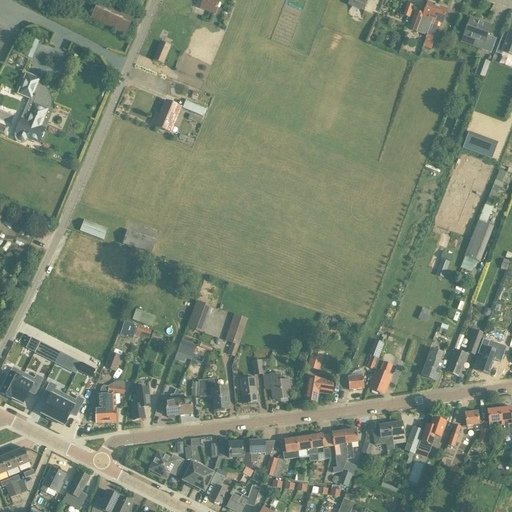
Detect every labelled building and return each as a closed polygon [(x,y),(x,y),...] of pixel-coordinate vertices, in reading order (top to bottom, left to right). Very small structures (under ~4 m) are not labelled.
[(134,15),(117,7),(101,0),(99,0),(90,19),(125,35),(134,15)] [(219,2),(214,0),(202,0),(200,8),(215,14),(219,2)] [(367,2),(361,0),(349,0),(348,5),(364,11),(367,2)] [(427,34),(429,28),(437,6),(428,2),(423,14),(416,12),(409,30),(417,33),(417,32),(427,35),(427,34)] [(437,6),(429,28),(427,34),(433,36),(435,30),(436,30),(439,22),(442,24),(447,10),(437,6)] [(482,24),(470,19),(461,42),(490,53),(496,38),(487,35),(491,25),(483,21),(482,24)] [(496,50),(487,72),(492,74),(499,55),(501,55),(502,53),(511,57),(511,31),(509,31),(506,38),(501,36),(497,47),(496,50)] [(32,37),(24,54),(33,58),(41,41),(32,37)] [(163,65),(170,46),(161,42),(153,61),(163,65)] [(485,78),(490,63),(480,59),(475,74),(485,78)] [(20,129),(21,133),(28,136),(27,138),(39,143),(45,127),(44,127),(43,127),(45,121),(44,120),(48,109),(46,108),(48,103),(47,98),(45,93),(43,90),(40,88),(37,86),(40,79),(27,74),(19,93),(31,99),(30,102),(30,103),(31,102),(34,104),(27,118),(26,119),(24,118),(23,118),(19,129),(20,129)] [(181,107),(166,101),(156,127),(170,133),(181,107)] [(206,110),(185,101),(182,108),(203,117),(206,110)] [(202,119),(190,114),(188,120),(200,125),(202,119)] [(463,148),(491,159),(497,143),(469,132),(463,148)] [(502,182),(506,173),(499,170),(495,179),(502,182)] [(492,185),(489,193),(496,196),(499,188),(492,185)] [(491,207),(484,205),(464,257),(479,263),(493,227),(485,224),(491,207)] [(108,229),(85,220),(81,231),(103,240),(108,229)] [(418,264),(428,230),(412,225),(403,256),(412,259),(411,262),(418,264)] [(156,240),(128,231),(123,244),(152,254),(156,240)] [(86,260),(93,251),(80,243),(74,252),(86,260)] [(0,259),(6,263),(9,256),(0,251),(0,259)] [(450,262),(441,259),(435,275),(443,278),(450,262)] [(510,262),(503,259),(500,267),(507,269),(510,262)] [(10,266),(3,263),(0,270),(0,271),(6,275),(10,266)] [(210,306),(196,301),(186,328),(201,333),(210,306)] [(430,311),(422,308),(419,316),(427,319),(430,311)] [(137,309),(133,320),(152,327),(156,317),(137,309)] [(377,326),(379,314),(372,313),(370,325),(377,326)] [(248,319),(234,314),(225,341),(231,343),(227,355),(235,357),(248,319)] [(137,335),(150,339),(154,329),(127,320),(122,334),(136,339),(137,335)] [(494,328),(489,339),(505,347),(511,336),(494,328)] [(483,333),(476,330),(467,352),(474,355),(483,333)] [(464,337),(459,335),(454,349),(455,350),(446,372),(458,377),(467,354),(458,351),(464,337)] [(377,358),(383,343),(375,340),(369,355),(377,358)] [(197,346),(181,341),(174,360),(184,363),(186,359),(191,361),(197,346)] [(213,347),(198,342),(196,346),(211,352),(213,347)] [(26,348),(35,353),(37,348),(28,344),(26,348)] [(55,363),(61,353),(47,346),(42,356),(55,363)] [(444,353),(430,348),(427,357),(428,358),(421,376),(435,381),(442,362),(441,362),(444,353)] [(496,351),(486,348),(477,370),(488,374),(496,351)] [(307,368),(319,372),(325,353),(312,349),(307,368)] [(73,360),(61,353),(55,363),(68,370),(73,360)] [(120,357),(111,353),(105,367),(115,371),(120,357)] [(377,358),(371,356),(367,368),(373,370),(377,358)] [(265,371),(269,360),(262,361),(262,360),(252,362),(253,376),(263,375),(264,375),(263,374),(265,371)] [(393,365),(383,362),(380,371),(376,369),(368,389),(384,395),(392,376),(389,374),(393,365)] [(82,363),(78,371),(91,378),(95,370),(82,363)] [(11,398),(24,374),(13,368),(0,392),(0,393),(11,399),(12,399),(11,398)] [(264,375),(263,375),(265,390),(271,390),(272,401),(289,399),(288,389),(290,389),(289,380),(281,381),(280,374),(276,374),(269,375),(269,370),(265,371),(263,374),(264,375)] [(11,398),(12,399),(23,404),(29,392),(35,395),(43,379),(36,376),(35,379),(24,374),(11,398)] [(364,388),(362,375),(347,377),(349,391),(364,388)] [(334,381),(308,377),(304,401),(317,403),(319,393),(322,394),(332,395),(334,381)] [(255,378),(240,380),(243,405),(248,404),(249,406),(255,405),(256,403),(258,403),(255,378)] [(199,381),(199,383),(198,397),(209,397),(209,399),(212,399),(213,411),(228,410),(226,387),(222,387),(222,385),(215,385),(215,388),(214,388),(214,380),(199,381)] [(108,393),(108,395),(107,402),(105,402),(106,423),(116,422),(115,404),(119,404),(119,394),(124,394),(125,381),(117,381),(109,386),(109,387),(108,393)] [(52,422),(65,395),(54,390),(56,386),(50,383),(42,399),(47,402),(41,414),(47,417),(46,419),(52,422)] [(96,424),(106,423),(105,402),(107,402),(108,395),(108,393),(109,387),(103,386),(101,388),(98,395),(98,408),(95,408),(96,424)] [(177,395),(178,395),(179,391),(176,389),(173,395),(170,395),(170,400),(165,400),(167,417),(179,415),(177,395)] [(177,395),(179,415),(192,414),(191,398),(184,398),(184,394),(178,395),(177,395)] [(65,395),(52,422),(57,424),(58,423),(64,426),(70,414),(76,417),(84,401),(78,397),(76,401),(65,395)] [(134,400),(130,401),(133,421),(144,419),(142,404),(141,398),(134,399),(134,400)] [(501,422),(501,426),(502,426),(502,433),(503,437),(509,436),(508,425),(511,424),(511,411),(511,407),(499,409),(501,422)] [(501,422),(499,409),(487,410),(489,424),(501,422)] [(479,425),(477,412),(464,414),(466,427),(473,426),(473,431),(480,431),(479,425)] [(445,422),(433,418),(430,426),(426,424),(418,449),(428,452),(434,435),(440,437),(445,422)] [(394,445),(405,444),(402,422),(390,424),(392,436),(393,441),(394,445)] [(393,441),(392,436),(390,424),(378,426),(379,433),(373,433),(375,445),(388,443),(389,450),(394,449),(394,445),(393,441)] [(460,427),(455,425),(447,445),(453,448),(460,427)] [(424,431),(413,427),(404,451),(415,455),(424,431)] [(488,431),(481,429),(478,443),(484,444),(488,431)] [(356,430),(344,431),(348,457),(347,457),(346,460),(354,458),(351,444),(358,443),(356,430)] [(343,467),(344,465),(346,460),(347,457),(348,457),(344,431),(331,433),(333,446),(341,445),(342,455),(335,456),(337,467),(333,468),(334,474),(341,472),(343,467)] [(315,434),(315,436),(310,437),(312,450),(314,461),(318,461),(316,449),(325,448),(323,435),(321,435),(321,434),(320,433),(315,434)] [(299,438),(296,439),(298,452),(306,451),(307,456),(308,456),(309,462),(314,461),(312,450),(310,437),(305,437),(304,436),(299,437),(299,438)] [(299,458),(298,452),(296,439),(284,441),(286,453),(282,453),(283,460),(299,458)] [(264,443),(264,441),(249,442),(250,455),(251,455),(251,463),(257,463),(257,459),(258,459),(258,455),(265,455),(265,456),(270,456),(274,442),(264,443)] [(369,455),(373,445),(365,442),(361,452),(369,455)] [(243,458),(242,443),(228,443),(229,459),(243,458)] [(25,448),(13,453),(19,467),(30,463),(25,448)] [(172,459),(158,452),(150,470),(167,479),(172,469),(179,473),(185,461),(173,456),(172,459)] [(13,453),(2,458),(7,472),(19,467),(13,453)] [(218,457),(215,468),(217,469),(222,470),(225,459),(218,457)] [(277,460),(270,458),(265,474),(272,477),(277,460)] [(204,467),(193,461),(183,481),(188,483),(187,485),(193,489),(203,469),(204,467)] [(409,480),(418,482),(421,462),(412,461),(409,480)] [(244,472),(252,477),(255,471),(248,466),(244,472)] [(46,493),(48,487),(59,493),(62,487),(60,486),(65,475),(52,468),(44,485),(42,491),(46,493)] [(203,469),(193,489),(199,492),(200,490),(204,492),(213,474),(203,469)] [(220,505),(227,491),(220,487),(228,471),(222,470),(217,469),(210,484),(216,487),(209,499),(220,505)] [(23,479),(25,484),(31,482),(32,480),(30,476),(34,474),(32,470),(24,473),(26,478),(23,479)] [(86,497),(80,494),(89,478),(80,472),(64,502),(79,510),(86,497)] [(347,488),(352,475),(343,472),(338,484),(347,488)] [(18,476),(10,479),(16,495),(22,493),(17,482),(20,480),(18,476)] [(16,495),(10,479),(0,483),(2,487),(5,486),(10,498),(16,495)] [(282,482),(273,481),(272,488),(281,489),(282,482)] [(294,484),(285,483),(284,489),(293,491),(294,484)] [(307,486),(297,484),(296,491),(306,493),(307,486)] [(260,489),(252,486),(248,498),(242,495),(240,500),(232,496),(227,508),(235,511),(241,511),(245,504),(254,507),(260,489)] [(328,489),(318,487),(317,494),(327,496),(328,489)] [(460,504),(467,506),(473,490),(467,487),(460,504)] [(330,496),(343,498),(344,498),(345,493),(346,490),(340,489),(340,491),(331,489),(330,496)] [(113,511),(122,496),(120,495),(113,492),(112,494),(108,492),(103,502),(98,499),(94,507),(92,511),(113,511)] [(123,497),(122,496),(113,511),(129,511),(133,504),(129,502),(130,501),(123,497)] [(350,511),(355,503),(343,499),(338,511),(350,511)]
